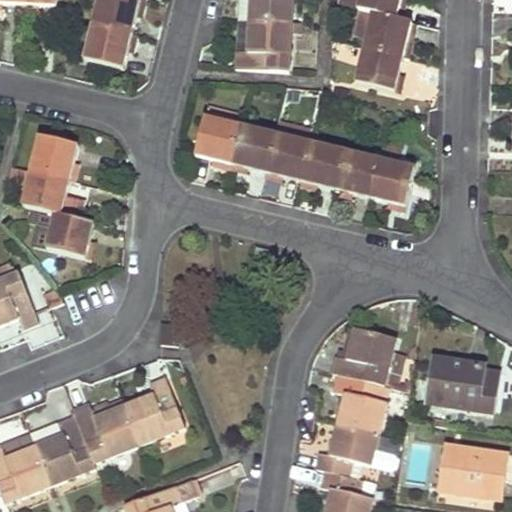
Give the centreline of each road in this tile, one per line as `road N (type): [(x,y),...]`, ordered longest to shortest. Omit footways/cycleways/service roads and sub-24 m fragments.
road 1 (residential): [(457,286),(465,0)]
road 2 (residential): [(375,266),(351,273),(322,299),(298,353),(272,511)]
road 3 (residential): [(0,385),(115,340),(131,311),(157,208)]
road 4 (residential): [(375,266),(347,246),(190,204),(157,208)]
road 5 (residential): [(157,208),(157,113),(186,0)]
